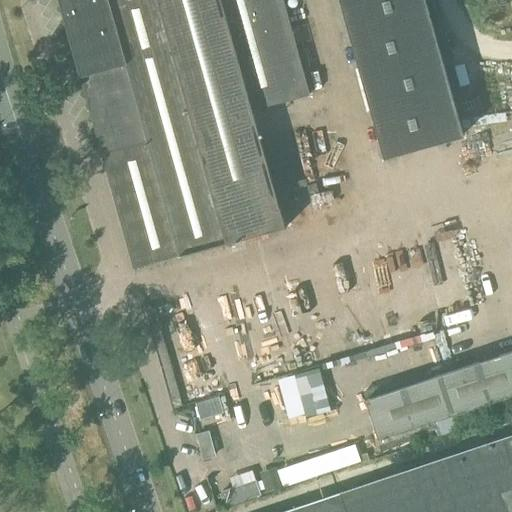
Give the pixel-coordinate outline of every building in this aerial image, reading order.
[(57,0),(132,269),(136,268),(139,271),(143,270),(145,266),(175,257),(179,256),(179,259),(181,258),(180,256),(283,228),(284,229),(285,229),(252,112),(309,95),(282,0),(57,0)] [(423,0),(337,0),(384,160),(463,137),(423,0)] [(511,351),(364,401),(377,440),(511,395),(511,351)] [(458,413),(435,421),(437,426),(434,429),(437,437),(455,431),(453,425),(461,423),(458,413)] [(511,511),(511,436),(285,511),(511,511)] [(281,488),(277,474),(260,479),(265,494),(281,488)] [(254,481),(254,482),(232,489),(220,493),(225,508),(259,497),(254,481)]
